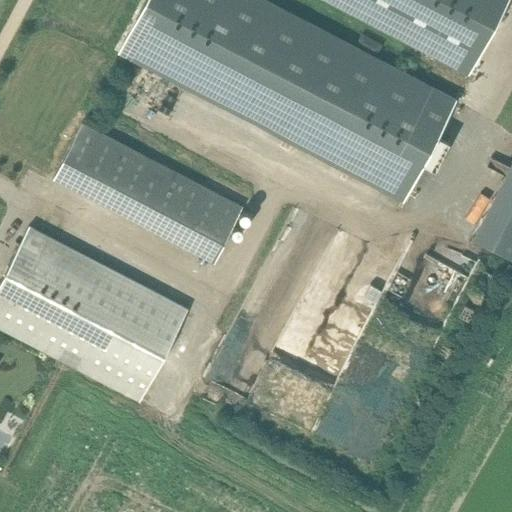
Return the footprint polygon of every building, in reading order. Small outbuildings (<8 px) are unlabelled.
[(455,99),(266,0),(145,0),(119,52),(402,200),(416,172),(431,180),(452,140),(437,132),(455,99)] [(324,0),(468,75),(507,0),(324,0)] [(362,33),(355,45),(375,57),(382,45),(362,33)] [(242,206),(99,132),(82,122),(53,176),(214,260),(242,206)] [(187,308),(46,234),(29,225),(0,279),(0,327),(139,400),(187,308)]
